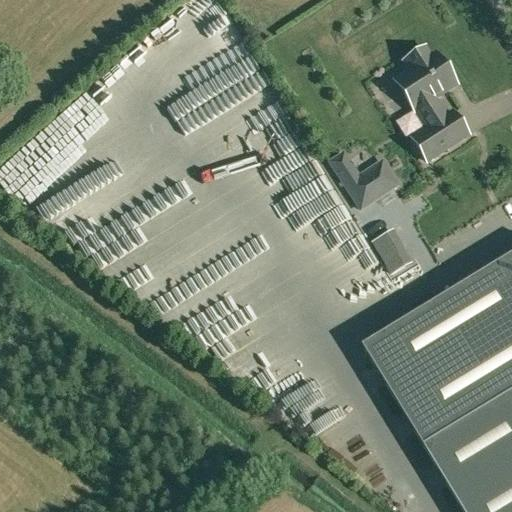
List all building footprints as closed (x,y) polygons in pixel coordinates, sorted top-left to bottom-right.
[(403,74),(393,81),(399,91),(409,106),(410,105),(426,130),(411,140),(425,163),(451,147),(466,137),(452,116),(446,119),(444,116),(433,100),(455,86),(436,55),(430,59),(423,49),(403,62),(406,65),(409,70),(403,74)] [(358,177),(343,154),(330,162),(360,210),(397,186),(382,162),(358,177)] [(400,277),(422,261),(400,230),(378,246),(400,277)] [(173,251),(163,259),(175,273),(185,265),(173,251)] [(511,259),(365,349),(426,450),(511,397),(511,259)] [(201,310),(188,314),(191,326),(204,322),(201,310)] [(212,336),(223,356),(263,335),(252,315),(212,336)] [(511,511),(511,397),(426,450),(463,511),(511,511)] [(314,427),(323,439),(348,422),(339,409),(314,427)] [(347,427),(331,437),(338,448),(354,438),(347,427)]
